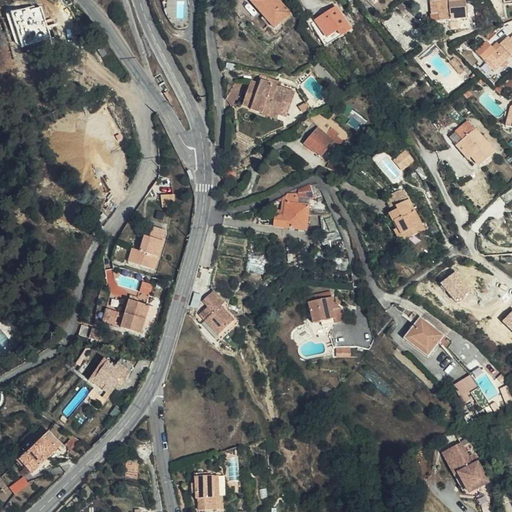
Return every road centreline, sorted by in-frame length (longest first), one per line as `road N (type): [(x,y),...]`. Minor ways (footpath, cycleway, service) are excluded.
road 1 (residential): [(148,89),(138,109),(148,147),(142,181),(83,266),(54,351),(0,385)]
road 2 (residential): [(202,217),(324,178),(386,299)]
road 3 (secondary): [(202,217),(147,392)]
road 4 (residential): [(205,161),(222,130),(212,0)]
road 5 (secondary): [(147,392),(38,511)]
road 6 (secondary): [(141,0),(203,148)]
road 7 (residential): [(428,191),(456,252),(511,281)]
road 8 (residential): [(175,511),(147,392)]
